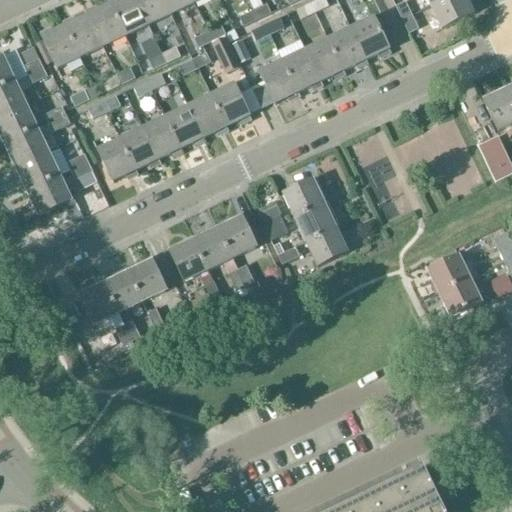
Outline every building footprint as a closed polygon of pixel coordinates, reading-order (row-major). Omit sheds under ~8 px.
[(111,7),(127,39),(149,28),(136,0),(124,0),(121,2),(119,0),(113,0),(109,2),(111,7)] [(136,0),(149,28),(171,17),(163,0),(136,0)] [(163,0),(171,17),(194,7),(191,0),(163,0)] [(315,16),(329,9),(324,0),(322,0),(310,6),(315,16)] [(426,0),(430,8),(447,0),(426,0)] [(472,1),(471,0),(447,0),(430,8),(441,32),(474,16),(468,3),(472,1)] [(403,22),(412,17),(406,4),(396,9),(403,22)] [(315,16),(310,6),(296,13),(301,23),(315,16)] [(89,17),(104,49),(127,39),(111,7),(99,13),(96,8),(86,13),(89,17)] [(257,23),(271,16),(266,7),(252,13),(257,23)] [(244,29),(257,23),(252,13),(239,20),(244,29)] [(65,28),(81,61),(104,49),(89,17),(75,24),(73,19),(63,24),(65,28)] [(412,17),(403,22),(410,36),(419,31),(412,17)] [(350,30),(366,64),(367,63),(379,57),(381,61),(391,56),(373,19),(350,30)] [(266,28),(270,38),(283,32),(278,22),(266,28)] [(51,30),(40,35),(43,43),(54,64),(57,72),(81,61),(65,28),(53,34),(51,30)] [(251,35),(256,45),(270,38),(266,28),(251,35)] [(207,35),(211,45),(226,38),(221,29),(207,35)] [(369,68),(367,63),(366,64),(350,30),(328,41),(344,74),(345,74),(357,68),(359,73),(369,68)] [(199,51),(211,45),(207,35),(195,42),(199,51)] [(227,76),(240,69),(227,40),(213,46),(227,76)] [(347,79),(345,74),(344,74),(328,41),(304,53),(320,86),(320,85),(334,79),(337,83),(347,79)] [(43,43),(37,46),(47,67),(54,64),(43,43)] [(162,57),(166,67),(181,60),(177,50),(162,57)] [(33,51),(21,56),(28,69),(39,64),(33,51)] [(298,96),(311,90),(313,94),(322,90),(320,85),(320,86),(304,53),(282,63),(298,96)] [(195,62),(199,72),(212,65),(207,56),(195,62)] [(166,67),(162,57),(149,63),(153,73),(166,67)] [(4,59),(0,61),(0,90),(15,83),(4,59)] [(195,62),(180,69),(185,79),(199,72),(195,62)] [(23,72),(26,78),(43,70),(40,63),(39,64),(28,69),(23,72)] [(275,107),(288,101),(290,105),(301,100),(298,96),(282,63),(259,74),(275,107)] [(26,78),(30,87),(47,79),(43,70),(26,78)] [(118,78),(123,88),(135,81),(131,72),(118,78)] [(108,95),(123,88),(118,78),(104,86),(108,95)] [(148,84),(153,94),(166,88),(162,78),(148,84)] [(0,90),(0,119),(27,107),(15,83),(0,90)] [(139,100),(153,94),(148,84),(135,90),(139,100)] [(241,128),(252,123),(234,86),(211,97),(225,130),(226,130),(239,124),(241,128)] [(498,134),(511,126),(511,101),(508,92),(484,104),(498,134)] [(85,94),(71,101),(75,111),(90,104),(85,94)] [(187,109),(203,142),(204,141),(216,135),(218,140),(228,135),(226,130),(225,130),(211,97),(187,109)] [(117,99),(102,107),(107,117),(121,109),(117,99)] [(0,119),(0,130),(7,146),(38,131),(27,107),(0,119)] [(94,123),(107,117),(102,107),(89,113),(94,123)] [(181,152),(183,157),(181,152),(193,146),(196,151),(206,146),(204,141),(203,142),(187,109),(165,120),(180,152),(181,152)] [(49,126),(65,118),(62,112),(45,120),(49,126)] [(49,126),(54,136),(70,128),(65,118),(49,126)] [(181,152),(180,152),(165,120),(142,131),(157,164),(158,163),(171,157),(173,162),(183,157),(181,152)] [(7,146),(14,159),(19,169),(49,155),(38,131),(7,146)] [(135,175),(135,174),(147,169),(150,173),(160,168),(158,163),(157,164),(142,131),(119,142),(135,175)] [(495,185),(511,176),(511,169),(498,139),(478,148),(495,185)] [(137,179),(135,174),(135,175),(119,142),(97,152),(113,185),(126,179),(128,183),(137,179)] [(19,169),(23,178),(30,193),(61,178),(49,155),(19,169)] [(71,173),(88,165),(85,159),(68,167),(71,173)] [(71,173),(76,184),(93,176),(88,165),(71,173)] [(30,193),(30,194),(42,217),(72,203),(61,178),(30,193)] [(325,207),(313,183),(282,198),(293,222),(325,207)] [(336,231),(325,207),(293,222),(304,246),(336,231)] [(82,208),(69,214),(74,225),(87,219),(82,208)] [(280,218),(263,226),(267,234),(284,227),(280,218)] [(242,220),(218,232),(232,262),(257,250),(242,220)] [(288,235),(284,227),(267,234),(271,243),(288,235)] [(348,255),(336,231),(304,246),(316,270),(348,255)] [(218,232),(194,243),(209,273),(232,262),(218,232)] [(506,267),(511,263),(511,250),(505,236),(494,242),(506,267)] [(194,243),(170,255),(184,285),(209,273),(194,243)] [(278,258),(283,268),(300,259),(295,250),(278,258)] [(428,273),(439,297),(469,282),(458,259),(428,273)] [(166,293),(152,263),(128,275),(142,305),(166,293)] [(237,273),(246,290),(254,286),(246,269),(237,273)] [(229,277),(237,294),(246,290),(237,273),(229,277)] [(142,305),(128,275),(104,286),(118,316),(142,305)] [(439,297),(450,320),(481,305),(469,282),(439,297)] [(205,288),(213,305),(222,301),(214,284),(205,288)] [(80,298),(94,328),(118,316),(104,286),(80,298)] [(150,320),(157,334),(166,329),(159,315),(150,320)] [(132,345),(142,341),(135,327),(125,331),(132,345)] [(124,349),(132,345),(125,331),(118,335),(124,349)] [(440,511),(422,473),(340,511),(440,511)]
